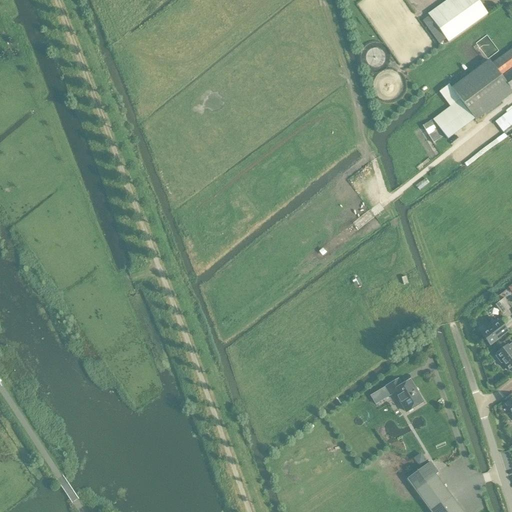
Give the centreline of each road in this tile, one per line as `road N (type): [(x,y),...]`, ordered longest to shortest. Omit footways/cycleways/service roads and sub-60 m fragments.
road 1 (track): [(249,511),(57,0)]
road 2 (unclassified): [(480,407),(447,308),(511,255)]
